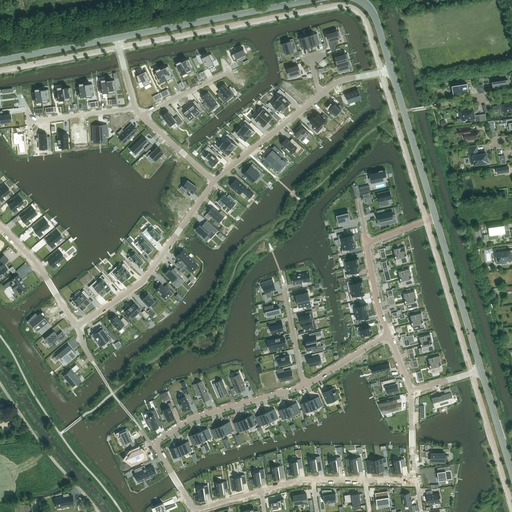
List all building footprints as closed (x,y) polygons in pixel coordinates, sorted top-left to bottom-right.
[(337,28),(326,32),(329,41),(340,38),(337,28)] [(317,33),(308,36),(311,46),(320,44),(317,33)] [(308,36),(299,39),(302,49),(311,46),(308,36)] [(284,43),(281,44),(284,54),(294,51),(293,50),(296,49),(293,39),(290,40),(290,41),(287,42),(284,43)] [(236,52),(232,55),(234,60),(237,59),(238,61),(247,56),(246,55),(246,54),(244,49),(243,49),(242,47),(235,49),(236,52)] [(345,51),(335,54),(337,64),(348,61),(345,51)] [(203,58),(201,59),(206,67),(208,66),(209,69),(214,66),(212,61),(216,60),(211,54),(209,55),(209,54),(203,57),(203,58)] [(182,62),(182,63),(184,68),(185,68),(187,72),(187,73),(187,74),(193,71),(192,68),(194,68),(189,59),(187,60),(187,59),(182,62)] [(177,66),(175,67),(179,76),(181,75),(182,75),(187,73),(187,72),(185,68),(184,68),(182,63),(182,62),(181,61),(176,63),(177,66)] [(348,61),(337,64),(340,73),(350,70),(348,61)] [(161,69),(160,69),(163,75),(164,75),(166,79),(165,80),(166,81),(172,78),(170,75),(172,75),(168,66),(166,67),(166,66),(161,69)] [(298,66),(287,69),(290,79),(301,75),(298,66)] [(156,73),(154,74),(158,83),(160,82),(165,80),(166,79),(164,75),(163,75),(160,69),(161,69),(160,68),(155,70),(156,73)] [(138,75),(136,76),(138,83),(142,81),(144,86),(149,83),(148,81),(150,80),(146,71),(144,72),(138,74),(138,75)] [(505,78),(502,78),(494,78),(495,78),(494,82),(493,82),(494,88),(509,85),(508,80),(505,80),(505,78)] [(100,83),(98,83),(99,93),(107,92),(108,92),(107,86),(106,86),(106,81),(106,80),(106,79),(100,80),(100,83)] [(106,81),(106,86),(107,86),(108,92),(107,92),(107,93),(114,93),(113,90),(115,90),(114,80),(112,80),(106,80),(106,81)] [(79,86),(76,87),(78,96),(80,96),(80,97),(85,96),(85,95),(86,95),(85,90),(84,85),(84,84),(84,83),(78,84),(79,86)] [(84,85),(85,90),(86,95),(85,95),(85,96),(86,97),(92,96),(91,94),(93,93),(92,84),(90,84),(90,83),(84,84),(84,85)] [(225,84),(218,89),(220,92),(222,95),(224,96),(221,98),(225,103),(226,102),(228,101),(227,99),(233,94),(229,89),(225,84)] [(459,85),(455,85),(456,86),(455,86),(455,87),(456,94),(453,94),(468,92),(467,84),(459,85)] [(57,90),(54,91),(56,100),(58,100),(58,101),(64,100),(63,99),(64,99),(63,93),(62,89),(63,89),(63,88),(62,87),(56,87),(57,90)] [(63,89),(62,89),(63,93),(64,99),(63,99),(64,100),(64,101),(70,100),(70,97),(72,97),(70,88),(68,88),(68,87),(63,88),(63,89)] [(34,92),(32,92),(34,102),(36,102),(41,102),(41,101),(42,101),(41,95),(40,90),(40,89),(34,89),(34,92)] [(40,90),(41,95),(42,101),(41,101),(41,102),(42,103),(48,102),(47,99),(49,99),(48,89),(46,90),(46,89),(40,90)] [(281,95),(277,100),(286,108),(290,103),(287,100),(284,97),(286,95),(280,89),(277,92),(281,95)] [(360,89),(342,96),(344,104),(349,108),(364,103),(362,100),(364,100),(360,89)] [(209,92),(202,98),(205,103),(202,105),(209,113),(215,109),(213,107),(217,104),(218,103),(217,103),(209,92)] [(270,102),(267,105),(273,110),(275,108),(278,110),(282,114),(284,111),(286,108),(277,100),(275,98),(270,103),(270,102)] [(197,102),(192,105),(196,110),(200,107),(197,102)] [(331,103),(327,108),(332,113),(333,112),(336,115),(341,110),(342,110),(344,108),(340,104),(338,106),(335,104),(333,105),(331,103)] [(505,113),(505,112),(511,111),(511,103),(492,106),(493,110),(502,108),(503,113),(505,112),(505,113)] [(185,104),(184,104),(187,108),(186,108),(190,114),(196,110),(192,105),(188,108),(185,104)] [(263,109),(258,114),(268,123),(271,120),(270,120),(273,117),(269,114),(266,111),(268,109),(263,105),(261,108),(263,109)] [(480,121),(479,117),(474,117),(473,109),(461,111),(463,120),(470,119),(470,122),(480,121)] [(2,111),(0,110),(0,123),(11,122),(10,114),(3,115),(2,111)] [(169,111),(162,116),(170,127),(176,122),(178,125),(183,122),(178,116),(175,119),(169,111)] [(253,117),(250,120),(255,124),(257,122),(260,125),(260,124),(264,127),(266,125),(268,123),(258,114),(254,119),(253,117)] [(315,118),(314,118),(318,122),(324,126),(324,127),(328,122),(326,121),(328,118),(324,114),(322,116),(319,114),(318,114),(315,118)] [(314,118),(309,123),(314,127),(313,129),(317,133),(319,131),(323,127),(324,126),(318,122),(314,118)] [(511,129),(508,129),(508,130),(511,129),(511,118),(500,120),(501,124),(508,123),(510,123),(511,129)] [(245,123),(241,128),(250,137),(252,134),(253,134),(255,132),(251,129),(252,128),(248,126),(250,124),(246,119),(243,122),(245,123)] [(131,124),(117,137),(124,144),(138,131),(131,124)] [(82,126),(74,126),(74,140),(80,139),(80,143),(87,143),(86,130),(82,130),(82,126)] [(96,127),(92,127),(93,137),(96,137),(96,140),(99,140),(100,140),(103,140),(103,137),(108,136),(108,130),(103,130),(102,126),(96,126),(96,127)] [(302,127),(295,135),(302,141),(306,137),(310,141),(314,137),(310,133),(302,127)] [(468,128),(470,127),(469,127),(458,129),(460,136),(464,135),(465,140),(470,140),(470,141),(474,141),(474,139),(479,138),(477,130),(469,131),(468,128)] [(235,131),(233,134),(237,138),(239,136),(242,139),(242,138),(246,142),(250,137),(241,128),(237,133),(235,131)] [(15,137),(11,140),(15,145),(19,143),(24,150),(29,146),(18,131),(13,135),(15,137)] [(59,140),(58,140),(58,143),(61,143),(61,148),(68,147),(67,133),(58,134),(59,140)] [(227,137),(223,142),(233,151),(235,148),(235,149),(237,146),(234,143),(234,142),(231,140),(232,138),(228,133),(226,136),(227,137)] [(46,134),(38,134),(39,145),(47,145),(47,148),(52,148),(51,139),(47,139),(46,134)] [(143,136),(129,149),(133,153),(136,150),(138,152),(149,142),(146,139),(146,140),(143,136)] [(287,138),(281,145),(292,155),(296,158),(298,154),(300,156),(305,150),(293,139),(290,141),(287,138)] [(215,144),(213,146),(219,152),(221,150),(224,153),(225,153),(228,156),(233,151),(223,142),(221,140),(217,145),(215,144)] [(150,150),(144,155),(147,158),(149,155),(155,161),(163,153),(157,147),(152,152),(150,150)] [(207,151),(203,156),(208,160),(206,162),(213,168),(219,161),(215,158),(216,158),(215,157),(215,158),(213,155),(215,152),(208,147),(206,149),(207,151)] [(469,148),(471,157),(473,157),(474,160),(473,160),(473,161),(474,161),(474,164),(475,165),(488,163),(486,154),(478,155),(477,150),(472,151),(472,148),(471,148),(472,149),(470,149),(469,148)] [(273,149),(269,154),(283,166),(287,162),(284,159),(281,159),(282,154),(277,153),(273,149)] [(269,154),(265,158),(268,161),(271,160),(272,164),(279,171),(283,166),(269,154)] [(249,169),(244,175),(253,183),(262,172),(254,165),(249,170),(249,169)] [(497,174),(509,172),(509,166),(496,168),(497,174)] [(369,179),(370,179),(371,185),(384,182),(383,177),(386,176),(386,174),(385,170),(382,171),(372,173),(369,173),(369,174),(370,174),(371,178),(369,178),(369,179)] [(237,179),(230,186),(240,195),(242,192),(250,199),(254,195),(237,179)] [(182,185),(180,189),(184,192),(186,190),(189,192),(190,191),(193,194),(197,187),(188,181),(184,187),(182,185)] [(0,188),(1,190),(0,191),(0,200),(2,203),(6,199),(5,198),(6,198),(5,196),(10,191),(4,184),(0,187),(0,188)] [(390,191),(378,194),(379,198),(378,198),(379,198),(380,202),(383,201),(384,206),(389,205),(388,200),(392,199),(390,191)] [(220,200),(217,203),(222,207),(224,205),(230,210),(236,204),(234,202),(235,200),(229,195),(228,197),(224,194),(220,199),(220,200)] [(15,201),(9,206),(15,213),(19,210),(19,209),(18,207),(24,202),(18,195),(13,199),(15,201)] [(27,213),(21,218),(27,226),(32,222),(31,221),(32,220),(30,219),(37,214),(31,206),(25,211),(27,213)] [(211,210),(204,217),(208,220),(211,217),(216,221),(218,218),(221,221),(227,215),(222,211),(220,213),(218,211),(216,214),(211,210)] [(346,211),(336,213),(338,223),(339,227),(347,225),(351,224),(350,220),(348,210),(346,211)] [(391,210),(378,214),(381,226),(394,222),(391,210)] [(40,225),(34,229),(40,237),(44,233),(44,232),(43,230),(49,225),(43,218),(38,222),(40,225)] [(150,225),(142,232),(151,242),(154,239),(156,241),(157,240),(157,241),(161,238),(160,237),(161,236),(150,225)] [(505,230),(504,225),(499,226),(499,227),(490,228),(491,234),(487,235),(488,240),(499,239),(498,234),(503,234),(504,238),(511,237),(509,229),(505,230)] [(199,227),(195,231),(198,234),(204,240),(207,236),(210,239),(210,240),(215,234),(206,226),(204,228),(202,227),(200,228),(199,227)] [(53,236),(46,241),(53,249),(57,245),(56,244),(57,243),(56,242),(62,237),(56,229),(51,234),(53,236)] [(343,234),(338,235),(340,245),(341,245),(354,241),(355,241),(354,235),(344,237),(343,234)] [(141,237),(134,244),(142,252),(144,250),(147,253),(148,253),(149,254),(152,250),(151,249),(152,249),(141,237)] [(354,241),(341,245),(342,250),(341,251),(342,254),(348,253),(347,250),(356,248),(354,241)] [(405,247),(394,249),(396,257),(407,254),(405,247)] [(505,247),(494,249),(496,264),(502,263),(502,261),(511,260),(510,259),(511,259),(511,253),(510,253),(509,250),(505,251),(505,249),(505,247)] [(54,257),(48,262),(54,269),(59,266),(58,265),(59,264),(58,263),(64,257),(58,250),(52,254),(54,257)] [(179,260),(175,264),(181,270),(185,267),(188,270),(191,267),(192,268),(193,267),(192,266),(195,263),(183,250),(176,257),(179,260)] [(130,256),(127,258),(133,265),(135,263),(138,266),(139,265),(140,266),(143,263),(143,262),(143,261),(135,253),(130,257),(130,256)] [(4,254),(0,257),(0,274),(8,269),(4,264),(9,260),(4,254)] [(407,255),(396,257),(397,264),(409,261),(407,255)] [(348,258),(342,259),(343,262),(344,262),(346,268),(347,268),(359,265),(360,265),(358,258),(349,261),(348,258)] [(122,266),(118,270),(126,278),(127,279),(131,276),(130,275),(127,271),(129,269),(124,263),(121,265),(122,266)] [(348,274),(346,274),(347,278),(353,276),(352,273),(360,271),(359,265),(347,268),(348,274)] [(115,267),(108,274),(115,282),(118,279),(122,283),(126,278),(118,270),(115,267)] [(169,269),(164,274),(173,284),(180,277),(178,275),(181,273),(175,267),(173,269),(172,269),(173,270),(171,271),(169,269)] [(410,269),(399,272),(400,279),(411,276),(410,269)] [(101,279),(97,282),(106,292),(107,293),(111,289),(110,289),(110,288),(107,285),(110,282),(103,274),(99,277),(101,279)] [(302,283),(303,287),(308,286),(306,274),(301,275),(301,274),(297,275),(292,276),(294,284),(302,283)] [(18,275),(10,280),(13,283),(18,291),(19,293),(27,288),(18,275)] [(411,276),(400,279),(402,286),(413,284),(411,276)] [(272,279),(263,282),(263,285),(265,290),(266,293),(265,293),(265,294),(266,294),(268,298),(273,296),(272,292),(275,290),(273,283),(274,283),(273,281),(272,279),(273,279),(272,279)] [(352,280),(346,282),(349,291),(363,288),(364,288),(362,281),(353,283),(352,280)] [(95,281),(89,287),(96,295),(98,293),(102,296),(103,297),(106,293),(106,292),(97,282),(95,281)] [(161,284),(155,289),(161,296),(163,297),(168,293),(171,296),(174,292),(166,284),(164,287),(161,284)] [(363,288),(349,291),(351,301),(357,299),(356,296),(365,294),(363,288)] [(302,293),(296,295),(298,301),(297,301),(298,301),(310,299),(310,298),(308,289),(302,290),(302,293)] [(82,293),(77,297),(86,306),(90,302),(87,298),(89,296),(84,290),(81,292),(82,293)] [(415,291),(404,294),(405,301),(416,299),(415,291)] [(148,294),(141,300),(148,307),(155,301),(148,294)] [(73,300),(70,302),(76,309),(78,307),(81,310),(82,310),(83,310),(86,307),(86,306),(77,297),(74,301),(73,300)] [(298,302),(297,302),(298,302),(299,307),(299,308),(306,306),(306,309),(312,308),(310,299),(298,301),(298,302)] [(416,299),(405,301),(407,309),(418,306),(416,299)] [(128,309),(125,312),(131,319),(140,310),(134,303),(131,306),(128,308),(128,309)] [(357,303),(351,305),(352,308),(354,308),(355,314),(367,311),(368,311),(367,304),(358,306),(357,303)] [(273,305),(265,307),(266,312),(267,317),(281,314),(280,308),(274,310),(273,305)] [(156,315),(150,309),(147,312),(153,317),(156,315)] [(302,316),(300,317),(301,323),(314,320),(312,310),(306,312),(306,315),(302,316)] [(42,311),(29,322),(32,326),(34,325),(42,334),(50,327),(46,322),(47,321),(43,316),(45,315),(42,311)] [(357,319),(355,320),(355,323),(361,322),(361,319),(369,317),(367,311),(355,314),(357,319)] [(421,313),(410,316),(412,323),(423,320),(421,313)] [(116,316),(110,321),(119,330),(124,325),(126,327),(129,323),(124,318),(121,321),(116,316)] [(314,320),(301,323),(302,323),(303,329),(310,327),(311,330),(317,329),(314,320)] [(423,320),(412,323),(414,330),(425,328),(423,320)] [(276,321),(269,323),(272,333),(275,332),(275,333),(277,332),(283,330),(284,330),(283,326),(282,323),(276,324),(276,321)] [(101,326),(91,336),(97,330),(98,333),(94,336),(100,345),(105,342),(105,343),(112,338),(114,341),(114,340),(108,334),(107,335),(105,332),(106,332),(101,326)] [(362,326),(356,327),(357,331),(358,330),(360,337),(364,335),(365,339),(370,338),(369,334),(373,333),(371,327),(363,329),(362,326)] [(54,331),(44,339),(50,345),(57,340),(59,342),(66,336),(62,331),(57,335),(54,331)] [(306,337),(305,338),(306,340),(307,344),(316,342),(317,342),(316,336),(322,335),(321,331),(310,333),(311,336),(306,338),(306,337)] [(430,334),(419,337),(421,344),(432,342),(430,334)] [(276,340),(268,341),(270,347),(273,346),(274,350),(287,347),(285,338),(279,340),(279,338),(280,338),(275,339),(276,340)] [(307,344),(306,344),(307,348),(307,350),(308,350),(313,349),(314,352),(324,349),(323,345),(317,347),(316,342),(307,344)] [(432,342),(421,344),(423,352),(434,349),(432,342)] [(68,345),(56,355),(59,353),(64,360),(65,359),(68,362),(77,355),(71,348),(69,345),(68,345)] [(316,357),(308,359),(310,366),(322,363),(321,358),(324,357),(323,351),(316,353),(316,357)] [(276,361),(274,362),(275,366),(280,365),(291,362),(290,359),(290,356),(285,357),(285,356),(282,357),(281,354),(275,355),(276,361)] [(439,356),(428,358),(430,366),(441,363),(439,356)] [(389,363),(371,367),(371,368),(373,367),(374,373),(375,373),(385,371),(389,370),(390,369),(389,363)] [(441,363),(430,366),(432,373),(443,370),(441,363)] [(68,373),(64,376),(72,386),(76,383),(77,384),(81,381),(74,372),(79,368),(78,368),(76,365),(76,364),(67,372),(68,373)] [(291,370),(279,373),(281,382),(293,379),(291,370)] [(234,376),(232,378),(238,392),(245,389),(242,383),(244,382),(241,383),(238,375),(235,376),(235,375),(234,375),(234,376)] [(395,379),(381,382),(382,388),(386,387),(388,394),(399,391),(397,386),(395,379)] [(218,386),(214,388),(219,398),(228,394),(222,380),(217,382),(218,386)] [(201,381),(196,384),(204,401),(209,399),(201,381)] [(185,396),(178,399),(180,404),(181,408),(182,407),(183,410),(190,407),(188,401),(192,399),(187,388),(182,390),(185,396)] [(333,388),(322,392),(327,404),(338,399),(333,388)] [(451,393),(432,398),(435,406),(453,401),(451,393)] [(316,398),(310,400),(314,410),(320,407),(320,406),(323,405),(323,406),(323,405),(319,396),(320,398),(317,399),(316,398)] [(379,404),(378,404),(383,414),(385,413),(386,412),(390,411),(392,412),(394,410),(400,409),(402,410),(401,403),(396,404),(395,403),(396,403),(396,399),(382,403),(379,404)] [(300,404),(304,413),(305,413),(304,413),(307,412),(308,413),(314,410),(310,400),(301,404),(300,404)] [(170,407),(163,410),(167,420),(174,417),(171,410),(174,409),(171,402),(168,403),(170,407)] [(261,402),(254,405),(256,411),(263,408),(261,402)] [(294,404),(288,407),(292,416),(298,414),(298,413),(300,412),(301,412),(297,402),(296,402),(297,404),(294,405),(294,404)] [(278,410),(282,420),(282,419),(285,418),(285,419),(292,416),(288,407),(278,410)] [(272,410),(265,413),(269,423),(276,420),(275,419),(278,418),(279,418),(275,409),(274,409),(275,411),(272,412),(272,410)] [(149,416),(145,418),(148,426),(149,426),(151,429),(155,427),(158,426),(157,423),(160,422),(155,410),(147,413),(149,416)] [(256,416),(256,417),(260,426),(263,424),(263,425),(269,423),(265,413),(256,417),(256,416)] [(249,417),(243,419),(247,429),(253,426),(253,425),(256,424),(256,425),(256,424),(252,415),(253,417),(250,418),(249,417)] [(233,423),(237,432),(238,432),(240,431),(241,432),(247,429),(243,419),(234,423),(233,423)] [(227,423),(221,426),(224,434),(225,435),(231,433),(231,432),(233,431),(234,431),(230,421),(230,423),(228,424),(227,423)] [(211,429),(215,439),(215,438),(224,434),(221,426),(212,429),(211,429)] [(127,428),(116,433),(118,438),(121,436),(125,444),(132,441),(127,428)] [(208,429),(199,432),(203,442),(209,440),(208,437),(211,436),(211,438),(212,438),(208,428),(207,428),(208,429)] [(189,436),(193,445),(192,443),(195,442),(196,445),(203,442),(199,432),(189,436)] [(188,442),(179,445),(183,455),(190,453),(188,450),(191,449),(192,451),(188,441),(188,442)] [(170,449),(169,449),(173,459),(174,458),(173,456),(176,455),(177,458),(183,455),(179,445),(170,449)] [(143,451),(139,448),(131,452),(126,459),(132,464),(145,458),(143,451)] [(425,451),(425,457),(432,457),(432,462),(445,462),(445,460),(447,460),(447,455),(445,455),(445,453),(440,453),(440,451),(436,451),(436,453),(429,453),(429,451),(425,451)] [(310,466),(307,467),(307,472),(318,470),(317,464),(321,463),(320,456),(316,457),(316,459),(309,460),(310,466)] [(331,467),(327,467),(328,473),(339,471),(338,465),(341,464),(340,457),(330,459),(331,467)] [(351,467),(348,468),(348,473),(359,471),(358,465),(362,464),(361,457),(350,459),(351,467)] [(386,458),(376,460),(377,471),(384,470),(383,464),(387,463),(386,458)] [(292,469),(288,469),(289,475),(299,473),(298,467),(302,466),(301,459),(297,460),(298,461),(291,462),(292,469)] [(395,467),(391,468),(392,473),(402,472),(401,465),(405,464),(404,459),(394,461),(395,467)] [(376,460),(366,461),(366,466),(370,466),(371,472),(377,471),(376,460)] [(141,466),(134,469),(135,473),(134,473),(138,480),(155,473),(152,465),(142,470),(141,466)] [(273,474),(269,474),(270,480),(281,478),(280,471),(283,471),(282,466),(272,467),(273,474)] [(254,479),(251,480),(252,485),(262,483),(261,477),(265,476),(264,469),(253,471),(254,479)] [(449,470),(438,472),(438,475),(438,476),(439,479),(439,481),(444,480),(452,479),(451,470),(450,470),(449,470)] [(236,484),(232,485),(233,490),(243,489),(242,482),(246,481),(245,475),(235,476),(236,484)] [(217,490),(213,490),(214,496),(225,494),(224,487),(227,487),(227,482),(216,483),(217,490)] [(199,495),(195,495),(196,501),(206,499),(205,493),(209,492),(208,485),(197,487),(199,495)] [(326,494),(323,495),(324,496),(325,503),(337,501),(336,493),(333,494),(331,490),(332,491),(332,490),(324,490),(326,494)] [(388,491),(375,493),(377,508),(390,506),(388,491)] [(427,491),(427,494),(429,505),(441,503),(439,493),(432,494),(432,491),(427,491)] [(61,497),(55,498),(57,507),(72,504),(70,495),(67,495),(66,493),(61,494),(61,497)] [(357,493),(344,495),(345,503),(353,502),(357,501),(358,505),(356,506),(356,507),(353,508),(354,509),(356,508),(357,510),(361,510),(359,496),(357,496),(357,493)] [(411,505),(410,493),(402,494),(404,506),(411,505)] [(306,494),(293,495),(295,505),(305,504),(305,505),(308,505),(308,503),(306,494)] [(278,501),(269,503),(270,508),(272,507),(279,506),(281,506),(282,508),(285,508),(284,499),(280,499),(280,498),(278,499),(278,501)] [(17,505),(18,511),(26,511),(31,511),(29,503),(17,505)] [(167,511),(163,503),(155,506),(157,511),(167,511)]
